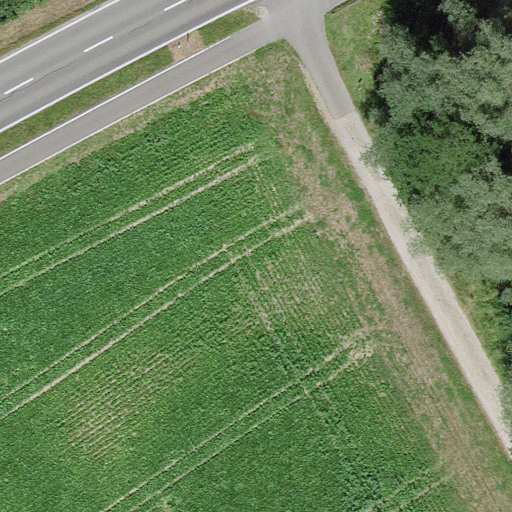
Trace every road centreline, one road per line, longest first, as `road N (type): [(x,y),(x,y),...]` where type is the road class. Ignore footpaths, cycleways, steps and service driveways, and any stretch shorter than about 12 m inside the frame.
road 1 (track): [(300,0),(511,417)]
road 2 (primary): [(184,0),(0,95)]
